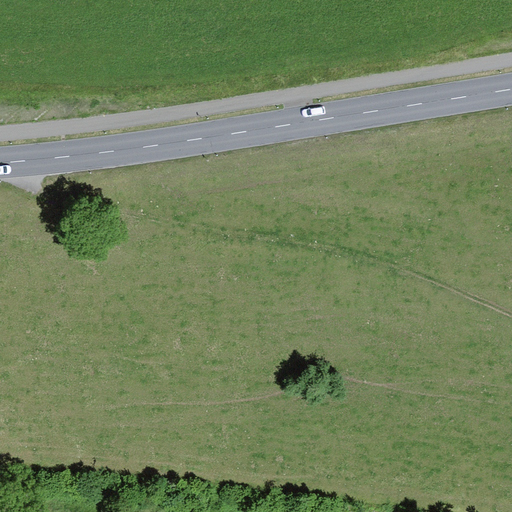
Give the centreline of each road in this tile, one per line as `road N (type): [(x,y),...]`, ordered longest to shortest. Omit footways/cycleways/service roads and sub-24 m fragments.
road 1 (track): [(511,316),(331,245),(53,200),(6,163)]
road 2 (primary): [(511,89),(0,163)]
